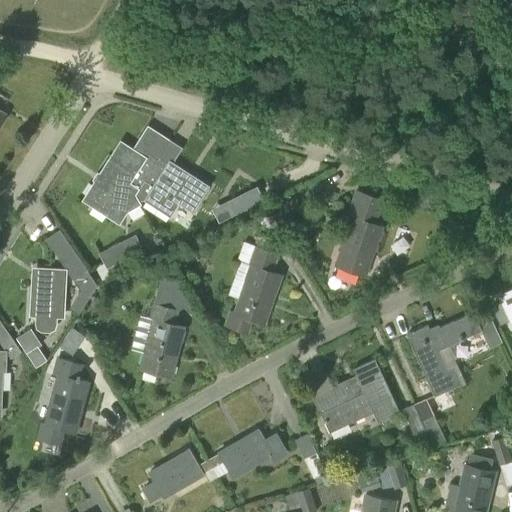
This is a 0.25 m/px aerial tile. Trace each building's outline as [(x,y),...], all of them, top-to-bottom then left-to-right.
[(135,194),(157,159),(150,154),(146,159),(121,143),(87,195),(110,210),(108,214),(118,221),(122,215),(141,204),(136,195),(135,194)] [(135,194),(136,195),(139,189),(149,195),(145,202),(170,217),(179,201),(192,209),(208,186),(160,155),(157,159),(135,194)] [(366,275),(382,227),(374,224),(382,199),(357,191),(349,214),(353,216),(336,265),(366,275)] [(278,221),(302,208),(296,196),(272,210),(278,221)] [(235,198),(225,203),(231,216),(242,211),(235,198)] [(277,224),(271,213),(263,218),(268,228),(277,224)] [(73,280),(87,270),(60,229),(45,238),(73,280)] [(143,250),(135,234),(99,253),(106,268),(143,250)] [(264,324),(281,275),(272,271),(278,254),(254,245),(243,277),(247,278),(235,313),(230,311),(225,325),(247,333),(251,320),(264,324)] [(62,316),(63,303),(64,281),(65,271),(45,270),(45,280),(34,279),(32,314),(36,314),(35,323),(36,328),(42,332),(50,332),(55,329),(57,324),(57,316),(62,316)] [(87,270),(73,280),(80,291),(69,308),(78,314),(97,285),(87,270)] [(511,290),(500,296),(504,304),(491,310),(498,325),(511,319),(511,322),(511,290)] [(171,377),(184,326),(174,324),(178,310),(155,303),(151,318),(155,319),(141,369),(171,377)] [(439,349),(482,330),(473,311),(431,331),(428,325),(406,335),(435,396),(462,384),(454,366),(448,369),(439,349)] [(0,342),(10,358),(20,351),(0,320),(0,342)] [(16,337),(36,367),(47,359),(39,346),(42,344),(31,327),(16,337)] [(75,432),(89,381),(81,379),(85,365),(59,358),(55,373),(59,374),(45,425),(42,424),(39,438),(59,444),(63,429),(75,432)] [(399,411),(375,358),(352,368),(357,378),(344,384),(342,381),(333,385),(326,371),(305,381),(320,414),(321,413),(329,432),(373,412),(377,421),(399,411)] [(416,439),(427,434),(413,404),(402,409),(416,439)] [(434,446),(445,440),(434,415),(422,420),(434,446)] [(219,453),(208,459),(213,467),(224,460),(233,477),(270,455),(274,462),(289,453),(276,431),(263,439),(258,429),(219,452),(219,453)] [(499,465),(511,461),(504,436),(492,440),(499,465)] [(156,508),(204,480),(187,450),(139,478),(156,508)] [(314,478),(326,472),(316,452),(304,458),(314,478)] [(394,488),(407,484),(400,460),(387,464),(394,488)] [(485,511),(495,472),(465,465),(460,485),(450,483),(445,508),(454,511),(453,511),(485,511)] [(314,511),(317,511),(309,487),(285,495),(288,506),(300,503),(303,511),(314,511)] [(393,511),(395,500),(365,495),(361,511),(393,511)]
